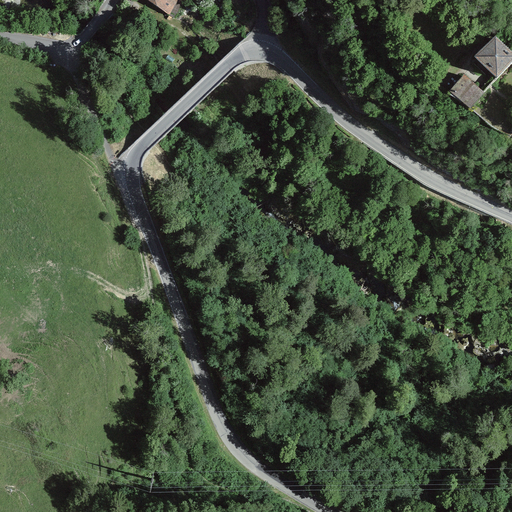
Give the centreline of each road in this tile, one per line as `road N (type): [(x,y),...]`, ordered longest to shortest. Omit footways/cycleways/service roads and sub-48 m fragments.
road 1 (tertiary): [(328,511),(250,462),(228,435),(131,171)]
road 2 (tertiary): [(264,52),(413,167),(511,215)]
road 3 (tertiary): [(131,171),(138,149),(228,64),(264,52)]
road 4 (unclassified): [(74,47),(83,97),(118,165),(131,171)]
